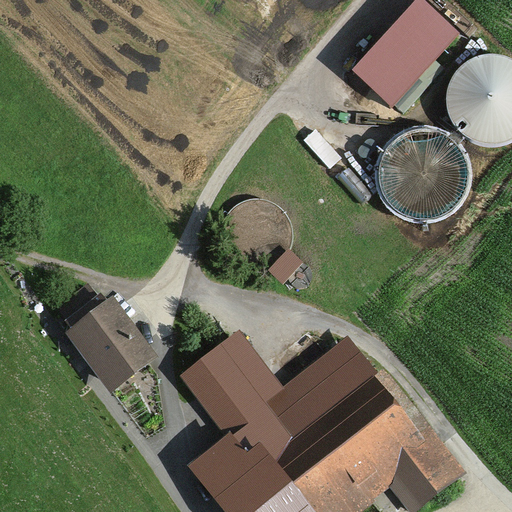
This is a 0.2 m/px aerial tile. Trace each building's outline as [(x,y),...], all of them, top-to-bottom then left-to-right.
[(431,9),(364,82),(398,113),(464,39),(431,9)] [(495,57),(478,60),(468,64),(453,79),(448,95),(448,112),(453,127),(462,136),(474,145),(490,149),(504,147),(511,143),(511,61),(495,57)] [(425,134),(408,136),(398,140),(383,156),(377,171),(378,188),(383,203),(391,213),(404,221),(419,225),(434,223),(449,216),(461,203),(467,189),(468,174),(464,159),(455,147),(441,138),(425,134)] [(95,289),(62,313),(123,395),(156,371),(95,289)] [(240,334),(178,381),(225,443),(188,471),(220,511),(363,511),(390,490),(408,511),(419,511),(467,476),(378,362),(370,368),(348,340),(283,390),(240,334)]
